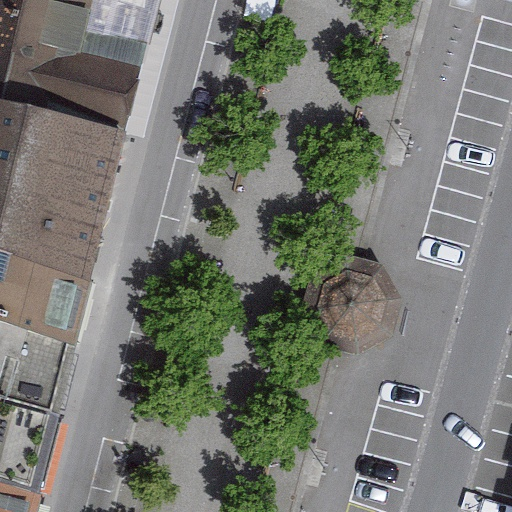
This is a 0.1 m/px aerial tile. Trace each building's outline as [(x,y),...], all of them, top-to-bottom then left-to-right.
[(0,0),(0,112),(120,146),(156,0),(0,0)] [(0,274),(81,298),(120,146),(0,112),(0,274)] [(393,307),(378,279),(347,269),(318,285),(311,316),(327,343),(357,354),(385,337),(393,307)] [(0,495),(29,503),(81,298),(0,274),(0,495)] [(0,511),(26,511),(29,503),(0,495),(0,511)]
